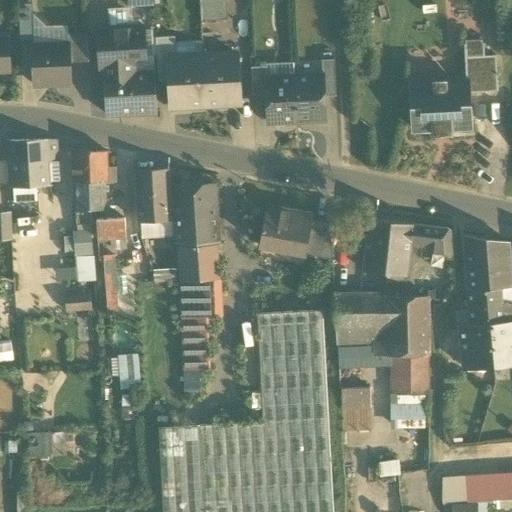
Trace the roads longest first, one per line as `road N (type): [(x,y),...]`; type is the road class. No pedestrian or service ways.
road 1 (secondary): [(0,118),(87,126),(511,215)]
road 2 (unknown): [(437,511),(447,202)]
road 3 (unknown): [(331,177),(336,0)]
